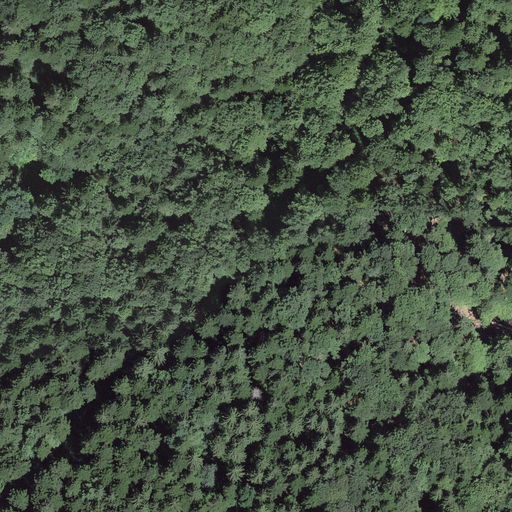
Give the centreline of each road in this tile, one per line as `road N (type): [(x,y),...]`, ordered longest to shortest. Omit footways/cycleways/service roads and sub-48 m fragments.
road 1 (track): [(145,0),(166,51),(160,75),(101,143),(91,163),(95,180),(156,271),(255,342),(246,405),(298,511)]
road 2 (track): [(172,474),(135,437),(0,419)]
